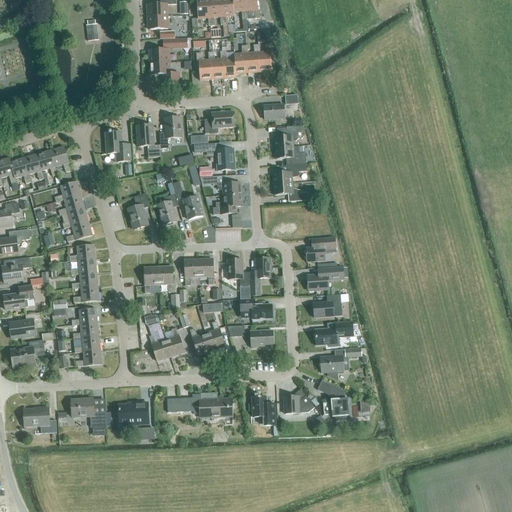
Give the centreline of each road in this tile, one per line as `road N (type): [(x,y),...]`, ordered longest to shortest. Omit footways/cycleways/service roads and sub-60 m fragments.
road 1 (residential): [(126,382),(294,373),(287,246),(261,244)]
road 2 (residential): [(138,106),(240,104),(249,116),(261,244)]
road 3 (residential): [(261,244),(118,254)]
road 4 (residential): [(118,254),(78,128)]
road 5 (residential): [(126,382),(118,254)]
road 6 (residential): [(0,390),(126,382)]
